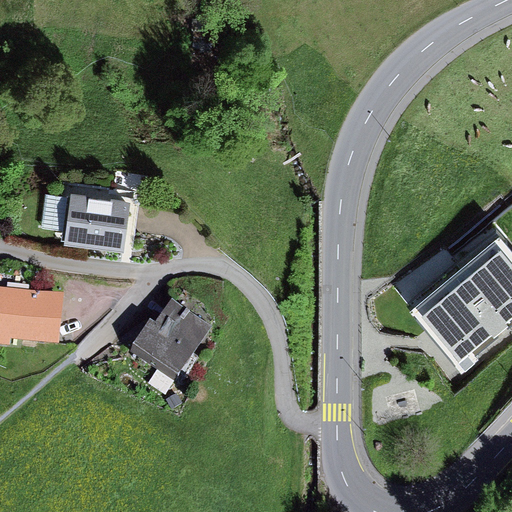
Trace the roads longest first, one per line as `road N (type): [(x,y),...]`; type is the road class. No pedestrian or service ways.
road 1 (tertiary): [(339,422),(337,231),(341,181),(357,138),(401,68),(509,0)]
road 2 (residential): [(339,422),(294,418),(279,334),(250,286),(223,268),(142,277),(0,249)]
